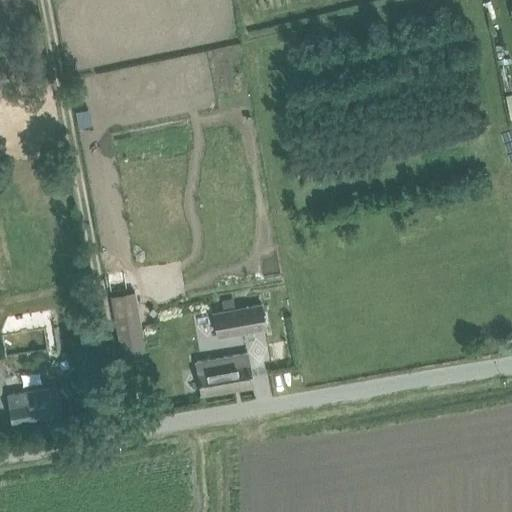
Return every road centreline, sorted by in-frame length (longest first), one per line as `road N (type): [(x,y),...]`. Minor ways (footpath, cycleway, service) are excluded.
road 1 (unclassified): [(124,430),(45,0)]
road 2 (unclassified): [(124,430),(511,366)]
road 3 (unclassified): [(0,458),(124,430)]
